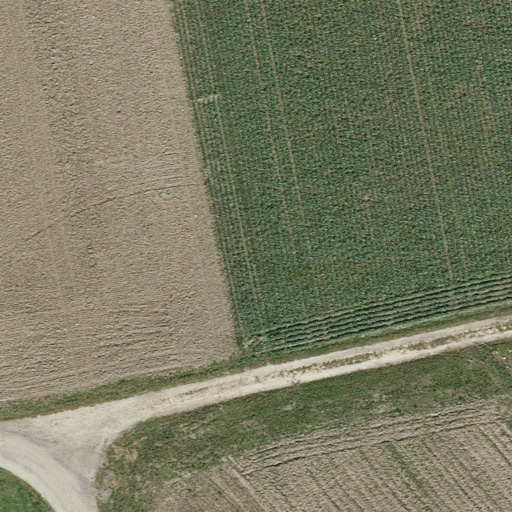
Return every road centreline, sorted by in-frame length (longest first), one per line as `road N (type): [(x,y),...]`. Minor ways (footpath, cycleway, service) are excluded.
road 1 (track): [(55,425),(511,320)]
road 2 (track): [(86,511),(55,425),(0,436)]
